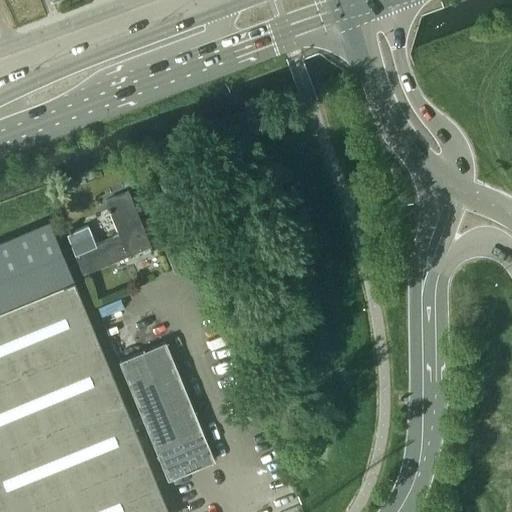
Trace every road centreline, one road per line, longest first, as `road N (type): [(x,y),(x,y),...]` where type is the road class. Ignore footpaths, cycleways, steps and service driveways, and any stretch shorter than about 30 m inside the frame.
road 1 (secondary): [(220,11),(0,98)]
road 2 (secondary): [(0,138),(220,56)]
road 3 (residential): [(220,11),(184,1),(0,69)]
road 4 (unclassified): [(461,199),(456,150),(410,89),(384,1)]
road 5 (unclassified): [(399,511),(420,450),(421,301)]
road 6 (primary): [(348,11),(382,119),(431,180)]
road 7 (secondary): [(220,56),(348,11)]
road 8 (unclassified): [(431,180),(418,252),(421,301)]
